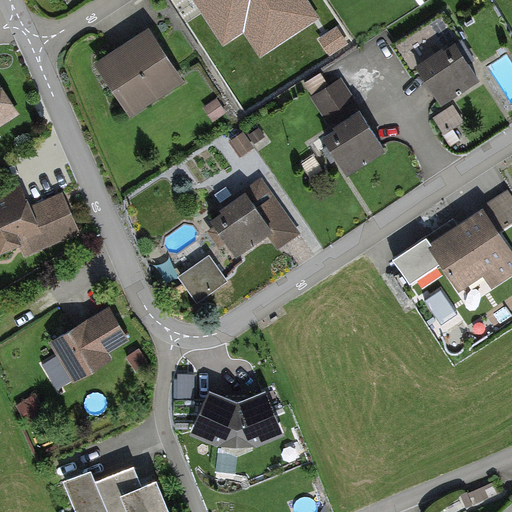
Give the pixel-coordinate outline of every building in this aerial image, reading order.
[(312,0),(199,0),(226,42),(246,29),(261,53),(322,15),(312,0)] [(93,60),(123,108),(183,71),(153,23),(93,60)] [(340,24),(321,37),(333,53),(352,41),(340,24)] [(463,34),(417,62),(439,99),(485,71),(463,34)] [(0,121),(23,107),(2,74),(0,74),(0,121)] [(368,99),(319,132),(343,167),(392,135),(368,99)] [(436,114),(454,142),(476,128),(458,100),(436,114)] [(297,225),(267,182),(214,219),(244,262),(297,225)] [(31,194),(0,207),(0,254),(22,245),(27,257),(87,230),(70,192),(37,206),(31,194)] [(511,239),(493,210),(433,248),(469,305),(511,277),(511,239)] [(186,275),(205,305),(239,284),(220,254),(186,275)] [(123,306),(61,343),(83,379),(144,342),(123,306)] [(198,398),(198,376),(180,376),(180,398),(198,398)] [(224,388),(197,434),(243,458),(292,438),(273,393),(255,401),(224,388)] [(102,474),(68,486),(76,511),(176,511),(167,484),(151,490),(143,467),(104,480),(102,474)]
